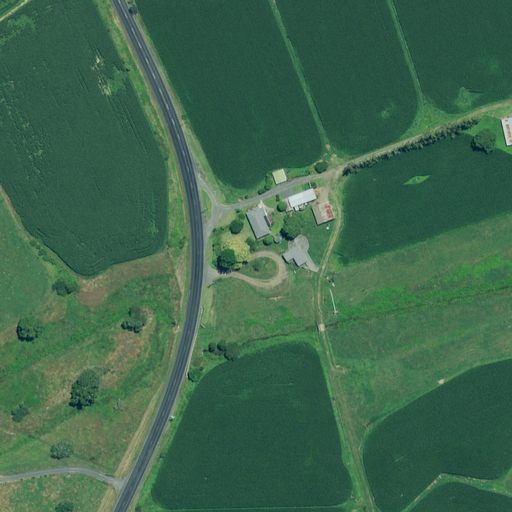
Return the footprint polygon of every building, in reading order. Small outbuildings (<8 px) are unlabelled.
[(511,145),(511,118),(502,120),(508,146),(511,145)] [(287,181),(283,170),(274,173),(278,184),(287,181)] [(318,199),(314,189),(290,198),(293,208),(318,199)] [(336,219),(330,201),(313,207),(319,225),(336,219)] [(272,233),(261,208),(248,214),(259,239),(272,233)] [(309,261),(300,246),(285,255),(289,262),(291,260),(295,258),(300,266),(309,261)]
